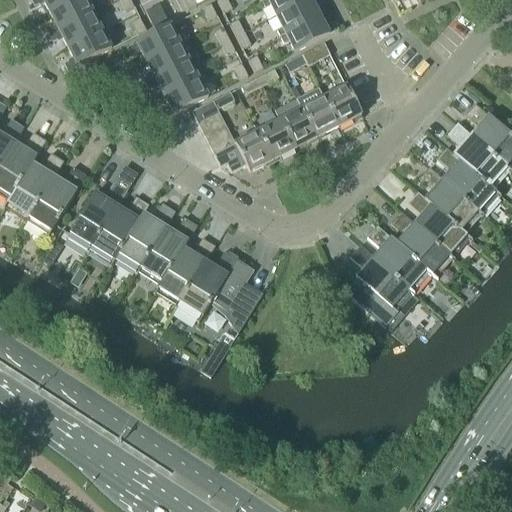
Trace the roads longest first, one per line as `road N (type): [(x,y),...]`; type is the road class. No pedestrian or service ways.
road 1 (residential): [(0,62),(259,226),(284,232),(318,219),(408,122)]
road 2 (secondary): [(234,511),(0,363)]
road 3 (secondary): [(0,389),(174,511)]
road 4 (residential): [(408,122),(511,6)]
road 5 (secondary): [(444,511),(511,413)]
